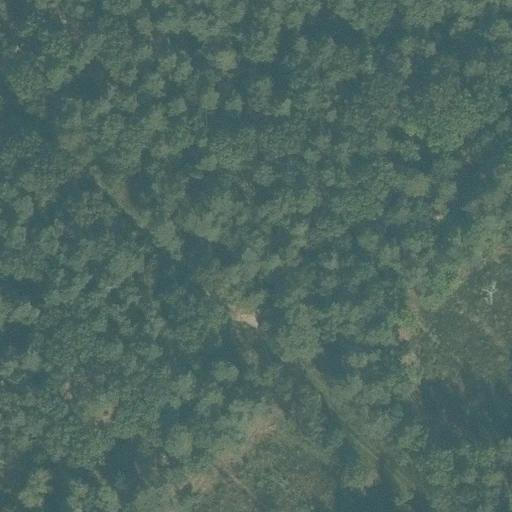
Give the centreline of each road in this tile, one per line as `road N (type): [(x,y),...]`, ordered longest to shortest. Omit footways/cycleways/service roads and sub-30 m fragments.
road 1 (track): [(0,96),(426,511)]
road 2 (track): [(238,330),(511,77)]
